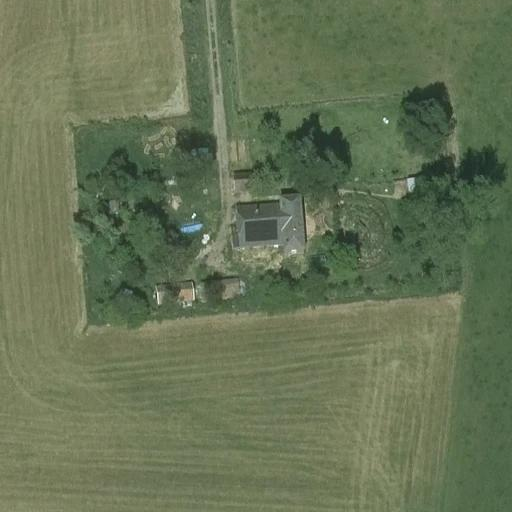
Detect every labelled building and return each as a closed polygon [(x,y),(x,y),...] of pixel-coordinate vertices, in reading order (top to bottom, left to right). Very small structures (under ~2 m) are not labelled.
[(232,178),(233,196),(254,195),(252,177),(232,178)] [(418,197),(417,184),(397,185),(398,198),(418,197)] [(284,257),(303,255),(299,203),(279,204),(280,209),(236,212),(239,252),(283,248),(284,257)] [(201,307),(239,302),(237,283),(200,288),(201,307)] [(157,309),(194,305),(192,287),(155,291),(157,309)]
